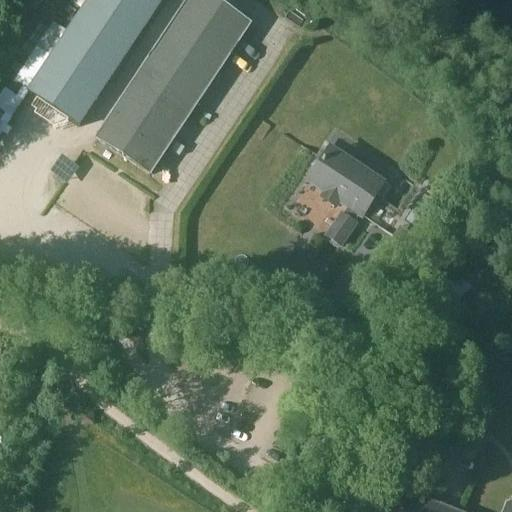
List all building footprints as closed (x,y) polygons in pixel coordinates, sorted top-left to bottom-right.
[(89,0),(27,94),(78,129),(163,0),(89,0)] [(151,58),(96,141),(149,177),(249,27),(209,0),(187,0),(149,57),(151,58)] [(329,152),(308,183),(288,213),(326,239),(340,248),(355,226),(353,225),(358,216),(361,219),(383,187),(329,152)] [(314,233),(305,249),(317,256),(326,241),(314,233)] [(511,511),(511,505),(506,503),(502,511),(448,511),(416,499),(410,511),(511,511)]
